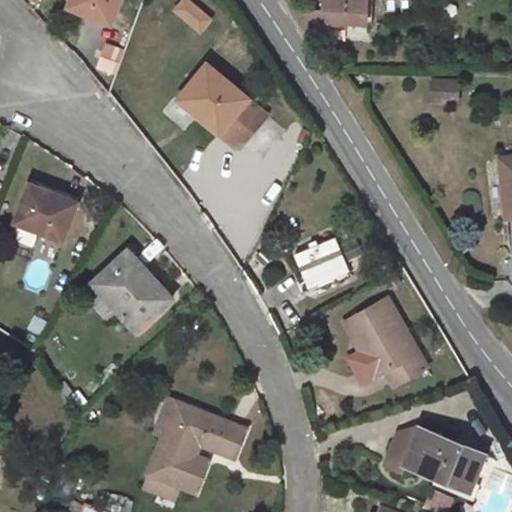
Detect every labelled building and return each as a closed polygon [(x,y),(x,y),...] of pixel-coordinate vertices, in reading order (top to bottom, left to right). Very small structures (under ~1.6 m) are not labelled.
[(123,0),(67,0),(64,10),(112,29),(123,0)] [(368,0),(325,0),(324,12),(304,9),(306,20),(352,27),(352,23),(368,25),(368,0)] [(249,98),(208,64),(181,97),(195,108),(194,111),(211,125),(215,120),(243,143),(267,114),(248,99),(249,98)] [(458,81),(433,81),(433,102),(447,101),(447,94),(458,94),(458,81)] [(243,143),(215,120),(211,125),(239,148),(243,143)] [(302,127),(295,141),(304,146),(311,131),(302,127)] [(507,219),(511,218),(511,156),(500,158),(507,219)] [(61,196),(30,184),(16,222),(18,223),(39,231),(64,240),(78,205),(61,198),(61,196)] [(39,231),(18,223),(12,238),(33,246),(39,231)] [(349,266),(337,239),(319,247),(312,250),(295,257),(306,283),(349,266)] [(319,247),(316,241),(309,244),(312,250),(319,247)] [(271,256),(264,249),(257,256),(264,263),(271,256)] [(133,255),(129,251),(117,262),(121,266),(133,255)] [(164,289),(133,255),(121,266),(117,262),(94,283),(138,332),(169,303),(160,293),(164,289)] [(349,266),(306,283),(308,288),(351,271),(349,266)] [(398,274),(384,282),(389,291),(403,282),(398,274)] [(173,299),(164,289),(160,293),(169,303),(173,299)] [(427,367),(388,298),(345,322),(376,375),(386,370),(395,386),(427,367)] [(376,375),(362,351),(356,354),(370,378),(376,375)] [(164,436),(177,402),(170,399),(156,433),(164,436)] [(246,429),(177,402),(164,436),(148,474),(181,488),(196,493),(209,461),(196,456),(201,445),(235,458),(246,429)] [(485,454),(420,427),(405,464),(470,491),(478,470),(482,460),(485,454)] [(493,465),(482,460),(478,470),(489,475),(493,465)] [(143,487),(176,500),(181,488),(148,474),(143,487)]
